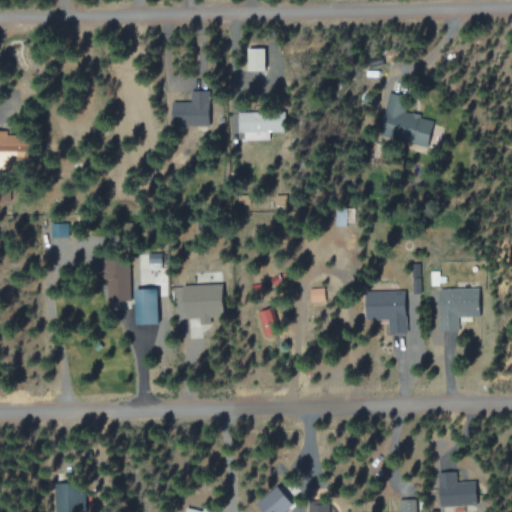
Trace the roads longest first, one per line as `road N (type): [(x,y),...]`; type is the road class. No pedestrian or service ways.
road 1 (residential): [(511,9),(0,21)]
road 2 (residential): [(511,409),(0,415)]
